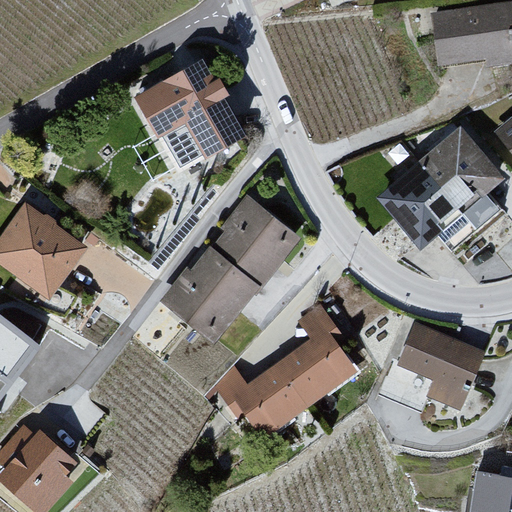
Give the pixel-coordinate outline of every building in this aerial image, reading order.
[(511,18),(511,8),(430,18),(437,71),(511,61),(511,18)] [(202,66),(136,102),(159,144),(186,129),(205,163),(244,142),(202,66)] [(511,121),(495,136),(511,156),(511,121)] [(463,130),(375,203),(416,253),(505,181),(463,130)] [(296,244),(244,205),(164,308),(215,347),(296,244)] [(25,210),(0,244),(0,269),(49,304),(85,252),(25,210)] [(344,345),(317,311),(298,327),(308,342),(248,386),(237,372),(213,390),(242,428),(250,422),(263,440),(355,372),(339,349),(344,345)] [(0,315),(0,406),(43,346),(0,315)] [(487,356),(415,326),(390,386),(462,416),(487,356)] [(26,429),(0,458),(0,492),(22,511),(50,511),(81,477),(26,429)] [(501,484),(476,480),(469,511),(511,511),(511,471),(504,470),(501,484)]
